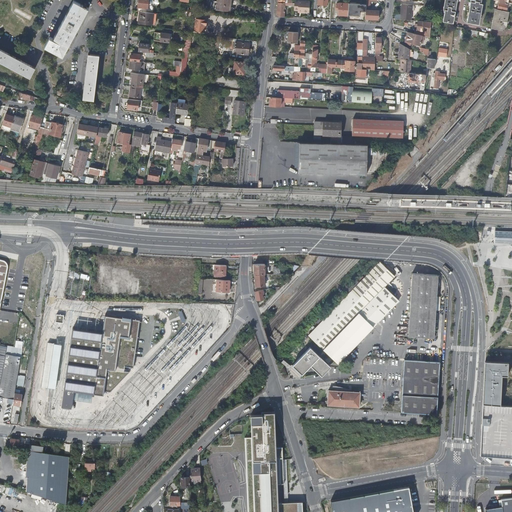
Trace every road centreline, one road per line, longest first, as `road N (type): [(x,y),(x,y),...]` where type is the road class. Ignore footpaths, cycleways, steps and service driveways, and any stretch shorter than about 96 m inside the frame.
road 1 (tertiary): [(464,469),(476,310),(467,275),(451,254),(323,236),(0,220)]
road 2 (tertiary): [(0,236),(436,262),(458,299),(447,468)]
road 3 (residential): [(0,428),(135,433),(251,307)]
road 4 (tertiary): [(251,307),(243,272),(254,141)]
road 5 (residential): [(277,390),(226,416),(155,490)]
road 6 (residential): [(111,120),(254,141)]
road 7 (residential): [(269,20),(380,28),(390,0)]
road 8 (residential): [(311,492),(447,468)]
road 9 (tertiary): [(254,141),(269,20)]
road 10 (residential): [(111,120),(126,0)]
